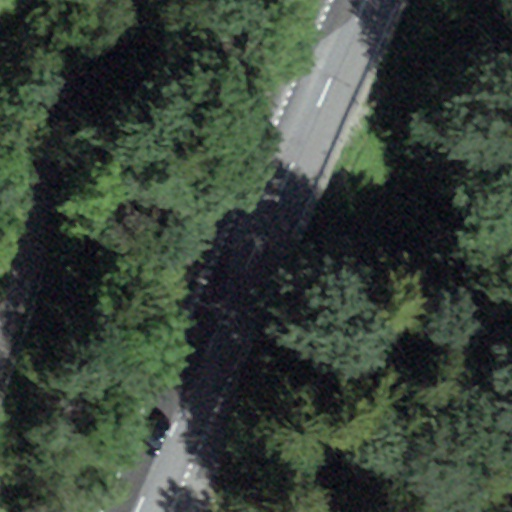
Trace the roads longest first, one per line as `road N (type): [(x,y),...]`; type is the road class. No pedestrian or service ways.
road 1 (secondary): [(367,0),(140,511)]
road 2 (track): [(0,346),(67,97),(134,0)]
